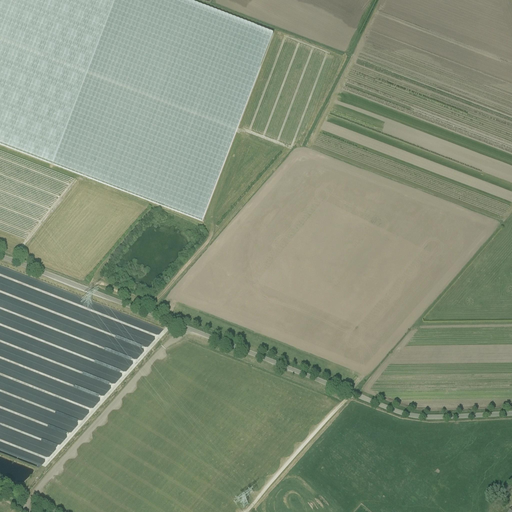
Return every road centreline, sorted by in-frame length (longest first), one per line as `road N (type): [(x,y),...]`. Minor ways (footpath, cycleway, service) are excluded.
road 1 (unclassified): [(511,413),(404,414),(0,256)]
road 2 (track): [(28,511),(184,328)]
road 3 (track): [(246,511),(351,393)]
